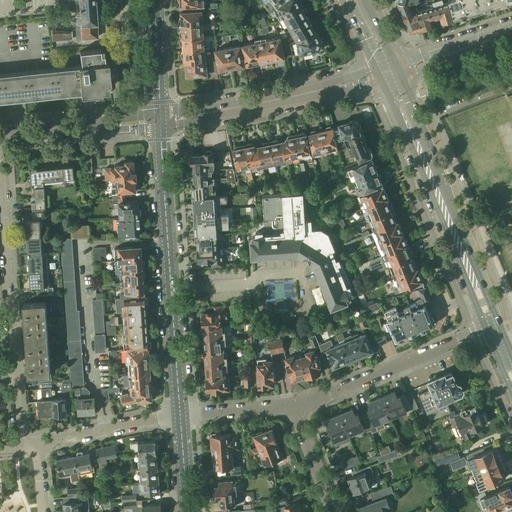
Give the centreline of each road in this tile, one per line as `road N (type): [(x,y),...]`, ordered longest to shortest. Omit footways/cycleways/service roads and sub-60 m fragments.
road 1 (tertiary): [(180,417),(160,126)]
road 2 (secondary): [(495,335),(388,72)]
road 3 (residential): [(18,447),(0,181)]
road 4 (residential): [(495,335),(475,334),(296,406)]
road 5 (tertiary): [(207,113),(388,72)]
road 6 (residential): [(180,417),(37,443)]
road 7 (tertiary): [(388,72),(511,27)]
